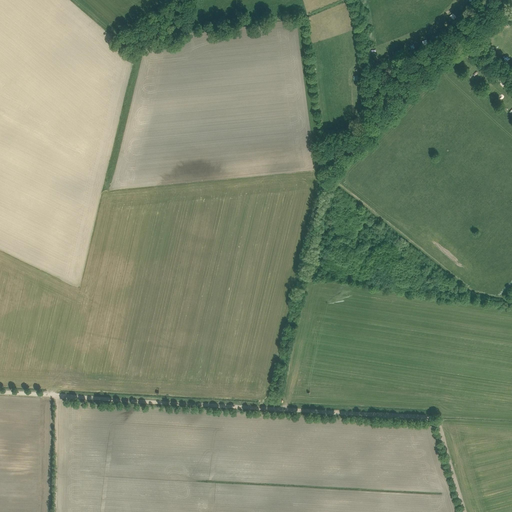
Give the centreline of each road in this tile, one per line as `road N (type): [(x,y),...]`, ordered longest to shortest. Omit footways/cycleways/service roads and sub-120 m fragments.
road 1 (track): [(269,407),(57,395),(55,511)]
road 2 (track): [(269,407),(431,419),(465,511)]
